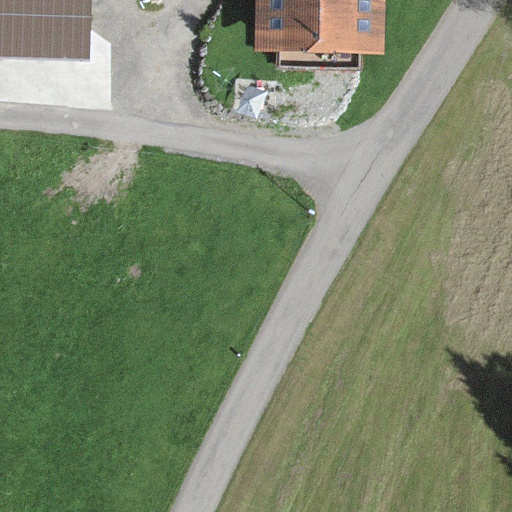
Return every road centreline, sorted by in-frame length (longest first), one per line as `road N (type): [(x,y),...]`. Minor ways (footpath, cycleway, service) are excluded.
road 1 (unclassified): [(194,511),(240,413),(380,169)]
road 2 (unclassified): [(380,169),(254,145),(0,119)]
road 3 (unclassified): [(380,169),(486,0)]
